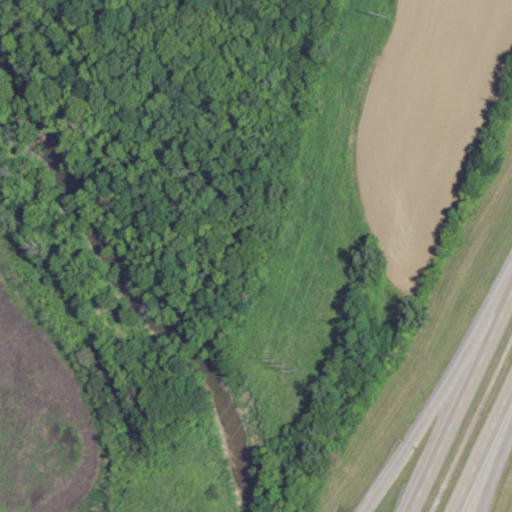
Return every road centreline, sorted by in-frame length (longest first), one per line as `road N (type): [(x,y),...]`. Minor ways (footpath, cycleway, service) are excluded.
road 1 (motorway): [(511,279),(366,511)]
road 2 (motorway): [(511,298),(412,511)]
road 3 (motorway): [(457,511),(511,390)]
